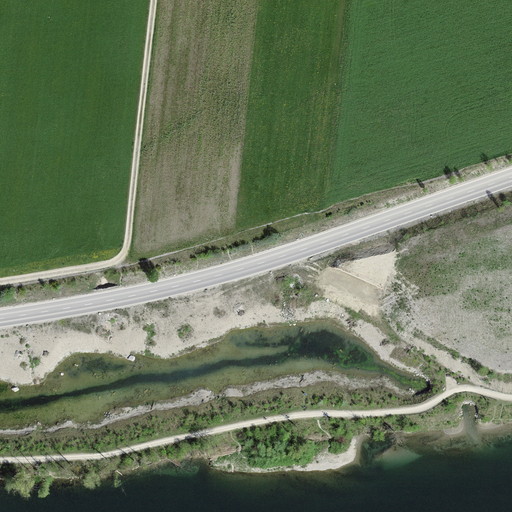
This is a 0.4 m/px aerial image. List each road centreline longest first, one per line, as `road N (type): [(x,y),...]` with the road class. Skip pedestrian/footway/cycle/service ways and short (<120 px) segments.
road 1 (unclassified): [(0,317),(183,284),(511,175)]
road 2 (track): [(0,281),(109,263),(124,252),(153,0)]
